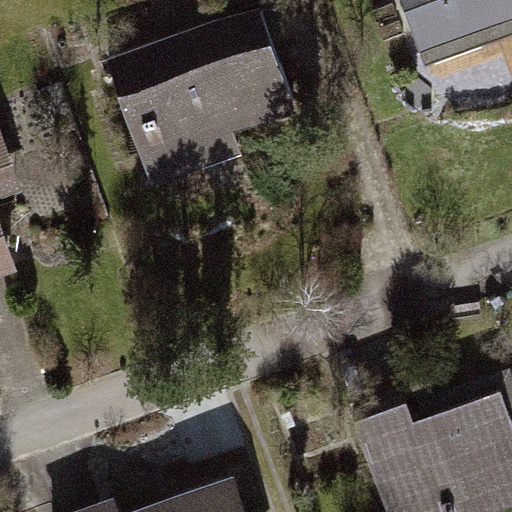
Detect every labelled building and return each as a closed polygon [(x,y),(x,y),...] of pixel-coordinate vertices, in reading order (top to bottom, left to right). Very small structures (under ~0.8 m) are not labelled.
[(511,0),(404,0),(422,47),(494,22),(499,35),(511,30),(511,0)] [(158,41),(111,57),(153,177),(210,157),(201,132),(296,98),(264,8),(181,37),(184,46),(162,54),(158,41)] [(0,128),(0,263),(15,259),(0,217),(0,164),(11,160),(0,128)] [(407,394),(356,412),(378,476),(399,469),(414,511),(484,511),(483,508),(511,497),(511,409),(502,383),(414,414),(407,394)] [(114,511),(110,501),(79,511),(245,511),(233,478),(136,511),(114,511)]
